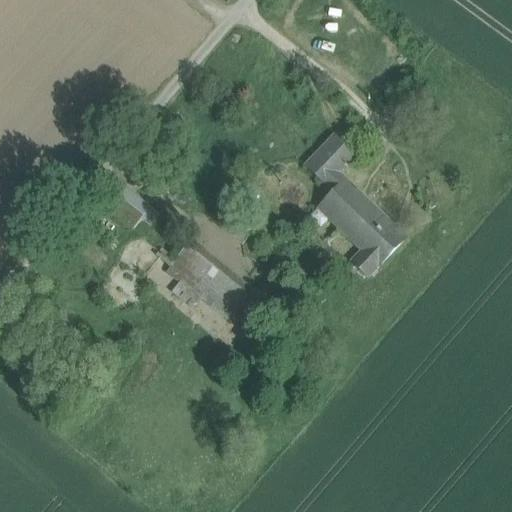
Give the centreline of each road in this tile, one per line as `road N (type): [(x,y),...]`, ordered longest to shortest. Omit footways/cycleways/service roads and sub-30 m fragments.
road 1 (track): [(0,291),(140,127)]
road 2 (track): [(230,17),(250,15),(380,129)]
road 3 (track): [(245,0),(140,127)]
